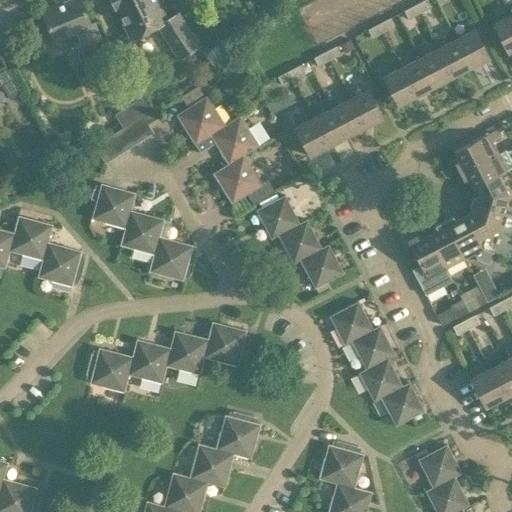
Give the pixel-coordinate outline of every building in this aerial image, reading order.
[(94,22),(90,23),(80,0),(68,0),(63,2),(62,0),(40,9),(40,12),(29,16),(16,24),(23,36),(38,30),(45,46),(53,42),(75,33),(77,39),(76,55),(85,77),(105,69),(93,41),(101,38),(94,22)] [(178,13),(165,19),(155,0),(105,0),(111,12),(118,9),(132,38),(156,27),(178,61),(200,47),(192,34),(178,13)] [(426,0),(424,0),(415,5),(419,13),(430,7),(426,0)] [(415,5),(404,11),(408,19),(419,13),(415,5)] [(507,54),(511,51),(511,18),(511,16),(492,26),(507,54)] [(390,18),(379,24),(383,32),(394,26),(390,18)] [(379,24),(368,29),(372,37),(383,32),(379,24)] [(455,40),(470,69),(489,59),(473,30),(455,40)] [(8,34),(0,38),(0,48),(11,69),(23,63),(8,34)] [(455,40),(437,49),(452,78),(470,69),(455,40)] [(349,41),(340,46),(344,53),(353,48),(349,41)] [(336,46),(325,52),(329,60),(340,54),(336,46)] [(437,49),(419,59),(434,88),(452,78),(437,49)] [(329,60),(325,52),(314,57),(318,65),(329,60)] [(419,59),(401,68),(416,97),(434,88),(419,59)] [(304,73),(300,65),(289,71),(293,78),(304,73)] [(0,84),(1,84),(10,99),(21,93),(5,66),(0,68),(0,84)] [(398,107),(416,97),(401,68),(382,78),(398,107)] [(293,78),(289,71),(277,76),(282,84),(293,78)] [(225,125),(207,96),(212,93),(205,82),(182,96),(188,107),(177,114),(196,145),(196,144),(211,135),(211,134),(225,125)] [(349,100),(364,128),(383,119),(368,90),(349,100)] [(142,115),(148,124),(159,117),(145,96),(138,101),(137,99),(133,102),(142,115)] [(349,100),(331,109),(346,138),(364,128),(349,100)] [(114,114),(123,128),(132,121),(142,115),(133,102),(114,114)] [(331,109),(314,118),(329,147),(346,138),(331,109)] [(148,124),(142,115),(132,121),(144,139),(153,132),(148,124)] [(216,142),(229,163),(229,164),(244,155),(260,146),(241,115),(225,125),(211,134),(211,135),(196,144),(201,152),(216,142)] [(310,156),(329,147),(314,118),(295,128),(310,156)] [(132,121),(123,128),(134,145),(144,139),(132,121)] [(134,145),(123,128),(113,134),(124,151),(134,145)] [(453,163),(458,171),(496,151),(491,143),(501,137),(496,128),(453,151),(458,161),(453,163)] [(124,151),(113,134),(104,140),(115,157),(124,151)] [(115,157),(104,140),(94,146),(105,163),(115,157)] [(498,155),(496,151),(458,171),(463,181),(468,179),(471,186),(496,174),(505,169),(508,168),(511,165),(511,164),(505,151),(498,155)] [(263,184),(244,155),(229,164),(229,163),(213,173),(232,203),(247,194),(254,205),(275,192),(268,181),(263,184)] [(471,198),(470,201),(502,211),(507,195),(497,176),(496,174),(471,186),(476,196),(471,198)] [(135,193),(100,183),(98,190),(92,189),(89,199),(95,201),(90,219),(124,228),(126,219),(128,219),(130,210),(135,193)] [(299,224),(299,223),(284,195),(260,208),(255,210),(270,239),(277,236),(299,224)] [(502,211),(470,201),(468,207),(471,212),(465,215),(478,240),(495,231),(502,211)] [(126,219),(124,228),(119,245),(152,254),(155,245),(156,246),(158,236),(163,219),(130,210),(128,219),(126,219)] [(11,242),(9,251),(41,260),(43,251),(45,251),(47,242),(52,225),(17,215),(12,232),(10,242),(11,242)] [(452,216),(444,220),(464,259),(475,253),(478,259),(489,264),(493,253),(480,247),(476,241),(478,240),(472,229),(465,215),(455,221),(452,216)] [(292,264),(299,260),(310,254),(321,248),(306,219),(299,223),(299,224),(277,236),(292,264)] [(436,231),(429,234),(447,268),(464,259),(444,220),(434,226),(436,231)] [(0,267),(4,269),(9,251),(11,242),(10,242),(12,232),(0,229),(0,267)] [(445,269),(447,268),(429,234),(419,240),(416,235),(406,240),(420,266),(412,270),(425,295),(451,282),(445,269)] [(187,263),(193,265),(196,254),(190,253),(192,245),(158,236),(156,246),(155,245),(152,254),(148,272),(182,281),(184,274),(187,263)] [(76,269),(81,270),(84,260),(79,258),(81,251),(47,242),(45,251),(43,251),(41,260),(36,277),(71,286),(73,279),(76,269)] [(328,244),(321,248),(310,254),(299,260),(314,288),(343,273),(328,244)] [(193,265),(187,263),(184,274),(190,275),(193,265)] [(484,268),(473,275),(478,285),(487,301),(498,295),(484,268)] [(81,270),(76,269),(73,279),(79,281),(81,270)] [(478,285),(459,295),(461,299),(462,299),(468,311),(487,301),(478,285)] [(511,297),(511,296),(500,302),(504,309),(511,305),(511,297)] [(450,307),(436,314),(441,325),(468,311),(462,299),(461,299),(449,305),(450,307)] [(361,335),(372,329),(357,301),(328,316),(343,345),(350,342),(361,336),(361,335)] [(500,302),(489,307),(493,315),(504,309),(500,302)] [(475,315),(464,321),(468,328),(479,323),(475,315)] [(464,321),(453,326),(457,334),(468,328),(464,321)] [(241,348),(247,350),(250,339),(244,338),(246,330),(211,322),(207,339),(204,348),(206,348),(203,358),(237,366),(238,359),(241,348)] [(350,342),(365,369),(376,363),(376,364),(387,358),(394,355),(379,325),(372,329),(361,335),(361,336),(350,342)] [(173,330),(169,347),(166,357),(168,357),(166,366),(199,375),(203,358),(206,348),(204,348),(207,339),(173,330)] [(135,339),(131,356),(129,365),(130,366),(128,375),(161,383),(166,366),(168,357),(166,357),(169,347),(135,339)] [(90,353),(87,364),(93,366),(90,376),(89,383),(123,392),(128,375),(130,366),(129,365),(131,356),(98,348),(96,355),(90,353)] [(247,350),(241,348),(238,359),(244,360),(247,350)] [(373,402),(380,398),(391,392),(391,391),(402,386),(387,358),(376,364),(376,363),(365,369),(358,373),(373,402)] [(511,370),(506,359),(488,369),(504,398),(511,393),(511,370)] [(93,366),(87,364),(85,375),(90,376),(93,366)] [(485,408),(504,398),(488,369),(470,379),(485,408)] [(409,382),(402,386),(391,391),(391,392),(380,398),(395,426),(424,411),(409,382)] [(242,420),(243,414),(233,411),(231,417),(224,415),(215,448),(224,451),(224,452),(233,454),(250,459),(259,424),(252,422),(242,420)] [(243,414),(242,420),(252,422),(254,417),(243,414)] [(346,443),(336,441),(334,446),(345,449),(346,443)] [(198,443),(188,477),(198,479),(197,480),(207,483),(224,488),(233,454),(224,452),(224,451),(215,448),(198,443)] [(357,446),(346,443),(345,449),(334,446),(327,444),(318,479),(335,484),(344,486),(345,485),(354,487),(363,454),(355,452),(357,446)] [(427,454),(418,459),(432,487),(454,476),(461,472),(446,444),(427,454)] [(171,472),(162,505),(172,508),(171,509),(181,511),(198,511),(207,483),(197,480),(198,479),(188,477),(171,472)] [(432,487),(425,491),(436,511),(454,511),(461,508),(462,508),(469,505),(454,476),(432,487)] [(29,511),(31,505),(37,507),(40,496),(34,495),(36,487),(3,479),(0,488),(0,511),(29,511)] [(327,511),(365,511),(371,492),(354,487),(345,485),(344,486),(335,484),(327,511)] [(180,511),(181,511),(171,509),(172,508),(162,505),(145,501),(142,511),(180,511)]
